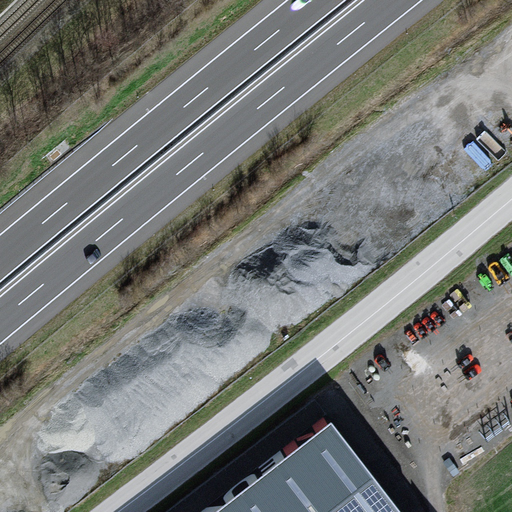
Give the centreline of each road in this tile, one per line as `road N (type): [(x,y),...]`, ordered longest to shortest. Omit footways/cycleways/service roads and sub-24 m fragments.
road 1 (tertiary): [(511,196),(371,315),(111,511)]
road 2 (motorway): [(0,321),(394,0)]
road 3 (motorway): [(316,0),(0,256)]
